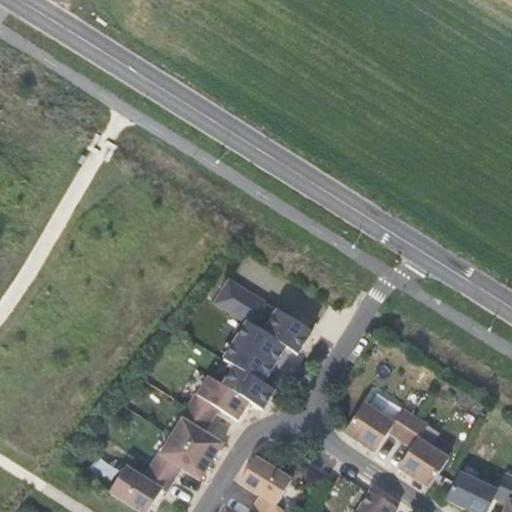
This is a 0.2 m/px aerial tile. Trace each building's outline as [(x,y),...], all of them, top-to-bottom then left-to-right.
[(234,368),(223,386),(249,402),(263,411),(275,391),(264,384),(287,348),(297,355),(312,332),(230,280),(215,304),(247,324),(223,361),(234,368)] [(196,395),(188,407),(211,421),(218,409),(237,421),(249,402),(223,386),(209,378),(197,396),(196,395)] [(394,424),(364,404),(345,433),(375,453),(389,433),(400,440),(415,418),(403,410),(394,424)] [(182,420),(171,438),(211,463),(222,444),(204,433),(211,421),(188,407),(180,419),(182,420)] [(428,426),(415,418),(400,440),(413,448),(399,469),(429,489),(448,459),(419,440),(428,426)] [(159,454),(151,467),(173,481),(181,469),(200,481),(211,463),(171,438),(160,455),(159,454)] [(260,497),(253,509),(258,511),(283,511),(284,511),(276,506),(292,480),(256,457),(239,484),(260,497)] [(173,481),(151,467),(144,479),(126,467),(110,493),(139,511),(147,511),(161,491),(165,493),(173,481)] [(498,491),(459,473),(445,501),(469,511),(488,511),(494,499),(507,505),(509,501),(511,493),(511,478),(505,475),(498,491)] [(395,511),(397,509),(371,492),(358,511),(395,511)] [(511,511),(511,502),(509,501),(507,505),(503,511),(511,511)]
